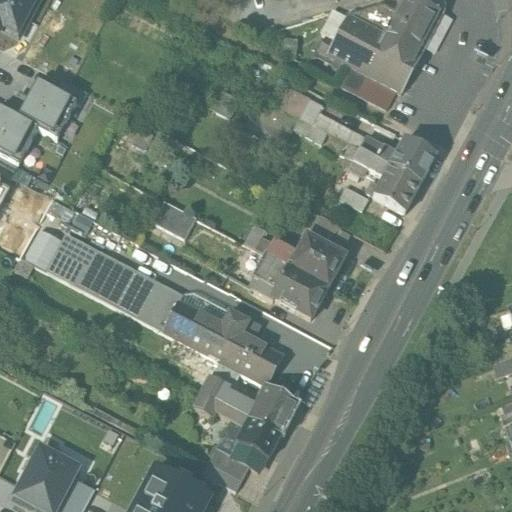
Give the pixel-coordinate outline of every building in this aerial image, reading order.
[(38,1),(36,0),(0,0),(0,30),(18,40),(38,1)] [(419,0),(416,5),(407,0),(398,16),(382,8),(348,20),(347,19),(333,44),(325,40),(317,54),(375,85),(400,98),(421,59),(420,58),(442,16),(443,9),(440,2),(437,0),(419,0)] [(55,79),(48,92),(76,107),(80,109),(87,96),(55,79)] [(18,96),(7,117),(37,133),(56,144),(76,107),(48,92),(36,85),(27,101),(18,96)] [(400,98),(375,85),(366,103),(394,117),(403,100),(400,98)] [(239,104),(214,91),(205,109),(230,122),(239,104)] [(0,161),(17,170),(37,133),(7,117),(0,113),(0,161)] [(395,160),(364,143),(358,155),(389,171),(395,160)] [(395,160),(389,171),(420,188),(435,160),(403,143),(395,160)] [(389,171),(358,155),(353,166),(383,182),(389,171)] [(17,170),(0,161),(0,176),(10,182),(17,170)] [(420,188),(389,171),(383,182),(373,202),(404,218),(420,188)] [(364,212),(370,199),(349,190),(344,203),(364,212)] [(194,223),(163,206),(152,227),(183,244),(194,223)] [(340,231),(316,218),(304,241),(323,251),(327,243),(340,231)] [(257,224),(254,231),(252,230),(242,248),(252,254),(262,235),(261,235),(265,228),(257,224)] [(323,251),(304,241),(294,261),(269,248),(268,250),(263,260),(327,294),(344,263),(332,256),(336,248),(327,243),(323,251)] [(268,250),(260,246),(255,255),(263,260),(268,250)] [(178,306),(83,256),(79,263),(59,252),(46,277),(161,338),(178,306)] [(327,294),(263,260),(251,283),(275,295),(270,303),(280,308),(282,304),(296,311),(293,315),(311,325),(327,294)] [(222,329),(178,306),(161,338),(264,393),(281,360),(243,340),(249,327),(229,316),(222,329)] [(511,311),(507,314),(511,329),(511,330),(506,341),(501,343),(503,348),(511,344),(511,311)] [(511,344),(503,348),(487,353),(493,369),(511,361),(511,344)] [(226,395),(207,385),(200,398),(238,418),(243,411),(244,408),(224,398),(226,395)] [(296,409),(264,393),(252,416),(243,411),(238,418),(280,440),(296,409)] [(238,418),(200,398),(193,413),(212,423),(215,418),(229,425),(222,438),(239,447),(233,459),(232,462),(248,471),(257,475),(265,461),(268,463),(280,440),(238,418)] [(0,476),(15,448),(0,440),(0,476)] [(233,459),(216,450),(207,466),(241,484),(248,471),(232,462),(233,459)] [(34,459),(12,501),(33,511),(57,511),(73,483),(78,472),(52,458),(47,466),(34,459)] [(196,511),(204,498),(154,472),(132,511),(196,511)] [(84,511),(94,494),(73,483),(57,511),(84,511)] [(109,511),(113,505),(94,494),(84,511),(109,511)]
